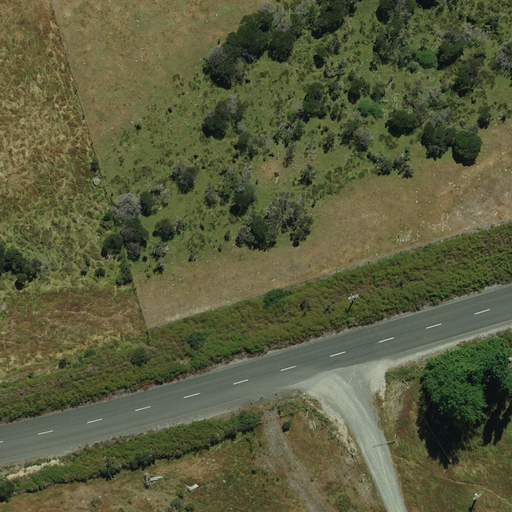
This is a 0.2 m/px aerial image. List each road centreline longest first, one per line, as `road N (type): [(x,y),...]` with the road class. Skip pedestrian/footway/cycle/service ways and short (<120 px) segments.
road 1 (unclassified): [(511,302),(0,442)]
road 2 (track): [(344,352),(392,511)]
